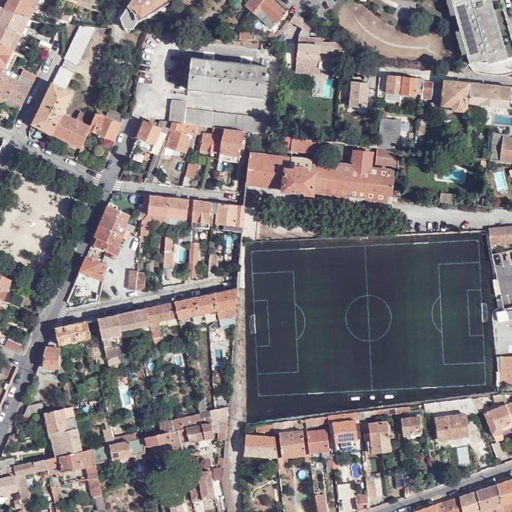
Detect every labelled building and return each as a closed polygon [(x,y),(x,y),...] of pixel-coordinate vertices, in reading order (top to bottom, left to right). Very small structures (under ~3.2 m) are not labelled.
[(9,0),(5,9),(30,17),(40,0),(9,0)] [(132,0),(119,20),(123,31),(133,31),(136,25),(168,7),(171,0),(132,0)] [(278,22),(286,14),(270,0),(252,0),(251,0),(249,0),(244,6),(270,29),(277,22),(278,22)] [(289,12),(296,4),(291,0),(279,0),(278,2),(289,12)] [(489,0),(449,0),(469,68),(485,63),(487,68),(507,61),(489,0)] [(21,35),(30,17),(5,9),(2,7),(0,7),(0,6),(0,24),(16,32),(21,35)] [(308,30),(311,24),(293,12),(288,19),(302,28),(298,35),(294,71),(317,73),(318,67),(320,67),(320,62),(319,61),(319,59),(316,59),(317,51),(328,52),(329,43),(321,42),(321,38),(307,36),(308,30)] [(0,44),(8,49),(16,32),(0,24),(0,44)] [(96,28),(81,26),(65,58),(78,65),(96,28)] [(13,51),(21,35),(16,32),(8,49),(11,50),(13,51)] [(50,49),(52,46),(40,40),(39,43),(50,49)] [(0,66),(3,68),(11,50),(8,49),(0,44),(0,66)] [(191,57),(187,89),(263,98),(267,65),(191,57)] [(80,147),(88,129),(89,127),(82,123),(86,115),(79,112),(75,120),(63,114),(73,93),(65,90),(74,72),(61,66),(33,126),(80,147)] [(16,78),(18,75),(4,69),(0,77),(0,101),(4,103),(7,98),(16,78)] [(33,82),(36,76),(23,69),(20,76),(23,77),(33,82)] [(383,75),(381,93),(401,94),(403,77),(383,75)] [(22,105),(33,82),(23,77),(22,81),(16,78),(7,98),(22,105)] [(403,77),(401,94),(419,96),(422,96),(423,82),(424,79),(403,77)] [(323,79),(322,95),(330,95),(331,79),(323,79)] [(469,83),(444,81),(442,106),(453,107),(455,109),(463,110),(466,108),(469,83)] [(423,82),(422,96),(432,97),(434,83),(423,82)] [(348,112),(367,112),(368,84),(348,83),(348,112)] [(510,107),(511,87),(470,83),(468,103),(510,107)] [(19,110),(22,105),(7,98),(4,103),(19,110)] [(272,134),(274,119),(185,109),(185,102),(171,101),(169,122),(172,123),(198,125),(202,126),(213,127),(224,128),(245,131),(253,132),(272,134)] [(113,140),(124,118),(124,115),(109,109),(107,115),(102,113),(95,113),(89,127),(88,129),(113,140)] [(379,118),(377,137),(377,146),(397,149),(400,120),(386,118),(379,118)] [(166,134),(168,134),(170,128),(172,123),(169,122),(160,121),(158,126),(144,121),(137,138),(154,145),(160,131),(166,134)] [(191,138),(195,138),(196,133),(198,125),(172,123),(170,128),(172,128),(167,146),(188,152),(191,138)] [(200,150),(219,153),(224,128),(213,127),(212,133),(203,132),(200,150)] [(219,153),(218,160),(239,163),(245,131),(224,128),(219,153)] [(156,154),(158,155),(166,134),(160,131),(154,145),(137,138),(134,145),(156,154)] [(253,132),(252,140),(276,143),(276,144),(293,145),(292,148),(314,150),(314,147),(328,149),(329,140),(272,134),(253,132)] [(511,138),(493,137),(492,146),(464,144),(462,158),(485,159),(511,162),(511,138)] [(396,166),(397,151),(376,148),(375,164),(396,166)] [(246,179),(246,183),(282,187),(282,191),(312,195),(312,191),(385,200),(386,193),(389,194),(391,177),(388,176),(388,170),(368,168),(370,152),(353,150),(351,166),(311,161),(310,171),(304,171),(305,167),(296,166),(295,170),(290,169),(291,159),(250,154),(246,179)] [(148,176),(154,178),(161,156),(158,155),(156,154),(153,164),(152,164),(148,176)] [(188,162),(184,177),(193,179),(197,163),(188,162)] [(438,202),(451,203),(452,195),(439,194),(438,202)] [(148,222),(165,224),(166,217),(147,215),(149,195),(143,195),(141,221),(148,222)] [(167,197),(149,195),(147,215),(166,217),(167,197)] [(167,197),(166,217),(185,219),(187,200),(167,197)] [(208,228),(209,212),(210,202),(193,200),(191,227),(208,228)] [(109,202),(91,244),(118,255),(122,247),(119,246),(128,224),(126,222),(129,215),(115,209),(117,206),(109,202)] [(241,231),(243,206),(217,203),(215,222),(234,224),(234,230),(241,231)] [(241,231),(240,239),(256,240),(258,207),(243,206),(241,231)] [(141,221),(138,247),(145,248),(148,222),(141,221)] [(489,244),(511,241),(511,226),(488,228),(489,244)] [(164,235),(162,266),(172,267),(173,252),(171,252),(172,236),(164,235)] [(190,242),(187,278),(195,277),(198,243),(190,242)] [(511,295),(510,295),(503,263),(500,264),(498,252),(490,254),(500,299),(502,307),(502,309),(511,307),(511,295)] [(209,254),(207,274),(216,273),(217,255),(209,254)] [(86,255),(74,283),(100,294),(104,264),(86,255)] [(127,289),(136,290),(137,273),(137,270),(129,270),(127,289)] [(137,273),(136,290),(144,288),(145,273),(137,273)] [(0,274),(0,299),(9,279),(0,274)] [(237,288),(212,293),(212,294),(216,310),(217,319),(235,316),(237,288)] [(212,294),(174,302),(177,317),(178,319),(192,315),(193,321),(195,323),(197,323),(199,322),(200,320),(200,317),(202,316),(201,313),(216,310),(212,294)] [(174,302),(146,308),(149,324),(152,339),(160,337),(156,321),(177,317),(174,302)] [(146,308),(116,315),(121,338),(129,337),(128,329),(149,324),(146,308)] [(121,338),(116,315),(98,319),(106,359),(125,355),(121,338)] [(86,322),(54,329),(58,345),(90,338),(86,322)] [(58,345),(54,329),(40,364),(43,366),(42,373),(57,375),(57,373),(64,372),(58,345)] [(160,337),(152,339),(154,347),(162,345),(160,337)] [(21,355),(24,347),(8,339),(4,347),(21,355)] [(511,356),(500,357),(501,383),(511,382),(511,356)] [(502,427),(511,422),(500,394),(492,395),(498,408),(484,413),(492,434),(503,430),(502,427)] [(500,394),(511,422),(511,402),(508,404),(504,394),(500,394)] [(211,422),(208,410),(205,411),(202,397),(196,399),(201,425),(210,424),(211,423),(211,422)] [(469,398),(475,413),(484,410),(479,397),(469,398)] [(465,414),(475,413),(469,398),(459,399),(460,409),(458,409),(459,414),(465,413),(465,414)] [(423,404),(424,413),(458,409),(460,409),(459,399),(423,404)] [(28,407),(24,415),(44,412),(42,403),(28,407)] [(44,413),(48,433),(76,428),(74,421),(71,406),(44,412),(44,413)] [(227,419),(228,406),(217,409),(219,421),(227,419)] [(409,413),(409,406),(395,407),(396,414),(409,413)] [(364,418),(396,414),(395,407),(356,412),(357,419),(357,420),(364,419),(364,418)] [(356,412),(327,416),(328,423),(332,422),(335,443),(356,440),(354,420),(357,419),(356,412)] [(468,435),(465,414),(465,413),(459,414),(434,417),(437,439),(468,435)] [(74,421),(76,428),(108,421),(106,415),(74,421)] [(172,431),(176,430),(200,425),(198,415),(170,421),(172,431)] [(305,427),(328,424),(328,423),(327,416),(304,419),(305,427)] [(402,435),(422,433),(420,416),(400,419),(402,435)] [(227,419),(219,421),(217,422),(215,438),(224,440),(227,419)] [(273,422),(277,457),(278,474),(286,473),(284,458),(304,456),(304,463),(310,462),(308,455),(308,454),(304,455),(302,430),(294,431),(292,420),(273,422)] [(162,423),(164,433),(172,431),(170,421),(162,423)] [(371,454),(390,452),(387,422),(367,424),(371,454)] [(243,455),(275,457),(272,423),(255,425),(256,432),(271,430),(271,437),(245,435),(243,455)] [(210,424),(201,425),(200,425),(176,430),(178,443),(187,441),(187,443),(212,437),(210,424)] [(48,433),(42,434),(43,440),(50,439),(54,457),(81,451),(76,428),(48,433)] [(147,453),(179,446),(178,443),(176,430),(172,431),(164,433),(143,437),(145,445),(147,453)] [(306,433),(308,454),(308,455),(328,452),(325,431),(306,433)] [(115,443),(137,439),(135,433),(113,438),(115,443)] [(143,437),(142,438),(137,439),(115,443),(113,444),(91,449),(94,463),(143,453),(142,446),(145,445),(143,437)] [(356,440),(335,443),(335,450),(357,447),(356,440)] [(101,495),(95,468),(94,463),(91,449),(81,451),(54,457),(44,459),(46,470),(47,474),(85,465),(88,478),(87,478),(91,497),(93,496),(101,495)] [(0,460),(0,468),(11,466),(13,465),(12,458),(0,460)] [(44,459),(13,465),(11,466),(17,491),(18,491),(19,499),(30,497),(25,474),(46,470),(44,459)] [(474,463),(476,470),(486,466),(484,460),(474,463)] [(11,466),(0,468),(0,475),(0,478),(0,477),(0,494),(17,491),(11,466)] [(221,467),(213,468),(213,481),(221,480),(221,467)] [(213,502),(211,472),(190,473),(192,503),(213,502)] [(404,488),(403,477),(402,473),(395,474),(396,489),(404,488)] [(405,497),(414,494),(411,475),(403,477),(404,488),(405,497)] [(365,478),(367,493),(368,497),(375,496),(373,479),(369,480),(369,477),(365,478)] [(511,479),(497,484),(502,504),(511,502),(511,479)] [(336,484),(337,496),(350,495),(349,483),(336,484)] [(502,504),(497,484),(476,491),(482,511),(488,511),(487,509),(502,504)] [(478,511),(482,511),(476,491),(459,496),(463,511),(478,511)] [(55,511),(60,511),(56,493),(51,494),(55,511)] [(315,510),(326,509),(324,493),(314,495),(315,510)] [(357,510),(369,509),(368,497),(367,493),(355,495),(357,510)] [(96,510),(104,509),(101,495),(93,496),(96,510)] [(339,499),(345,511),(348,511),(354,509),(348,495),(339,499)] [(463,511),(459,496),(435,505),(436,511),(463,511)] [(511,502),(502,504),(504,511),(511,510),(511,502)]
